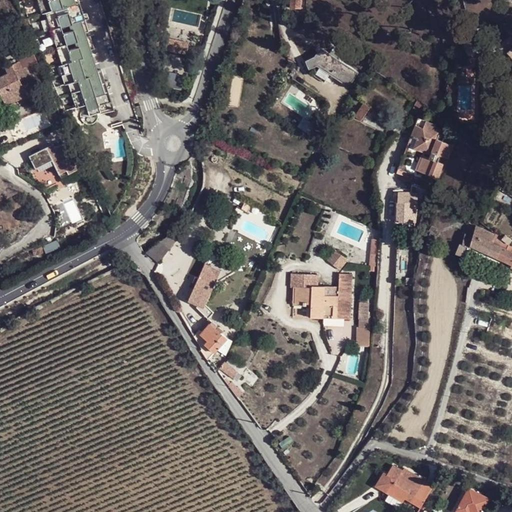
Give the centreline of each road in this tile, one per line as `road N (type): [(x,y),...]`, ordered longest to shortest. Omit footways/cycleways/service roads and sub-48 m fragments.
road 1 (unclassified): [(124,232),(313,511)]
road 2 (tertiary): [(124,232),(0,296)]
